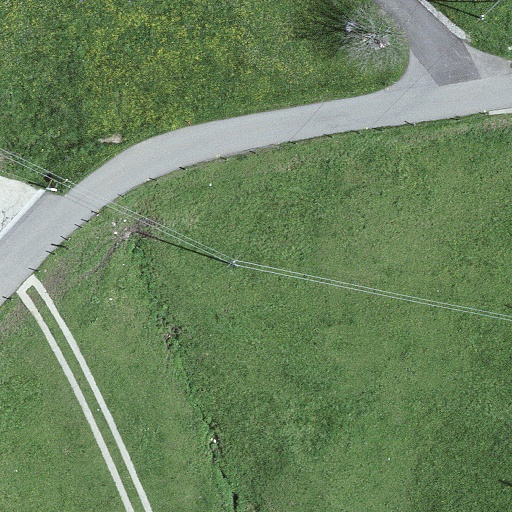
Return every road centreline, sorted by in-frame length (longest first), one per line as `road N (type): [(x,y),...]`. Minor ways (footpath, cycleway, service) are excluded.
road 1 (unclassified): [(511,90),(240,125),(158,148),(101,178),(0,265)]
road 2 (track): [(0,220),(23,240),(133,511)]
